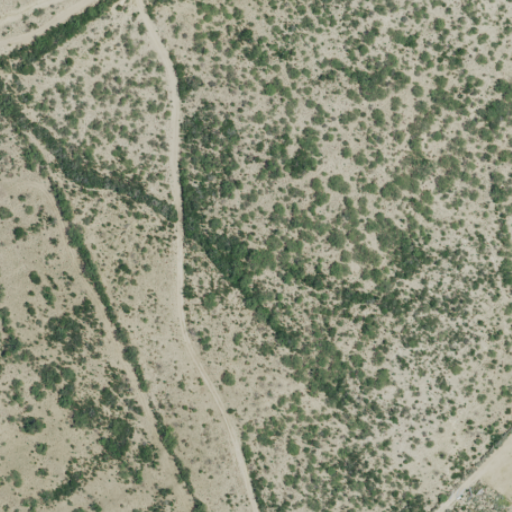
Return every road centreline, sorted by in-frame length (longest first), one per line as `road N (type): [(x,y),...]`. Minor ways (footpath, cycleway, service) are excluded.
road 1 (residential): [(197,0),(224,227),(218,316),(289,445),(310,511)]
road 2 (residential): [(0,75),(141,0)]
